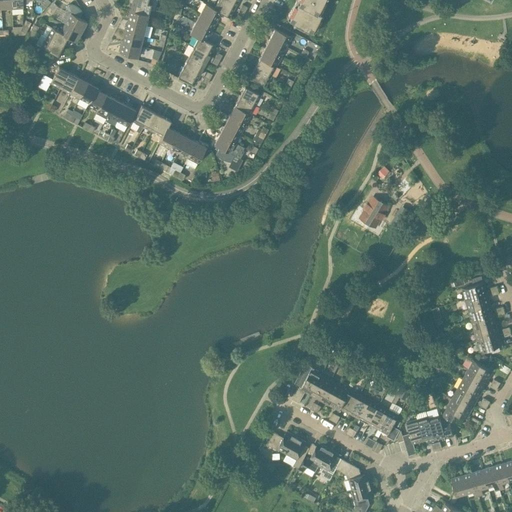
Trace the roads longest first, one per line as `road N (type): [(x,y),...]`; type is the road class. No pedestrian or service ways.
road 1 (residential): [(99,0),(107,19),(94,42),(99,58),(199,107),(211,101),(263,0)]
road 2 (residential): [(393,468),(282,406)]
